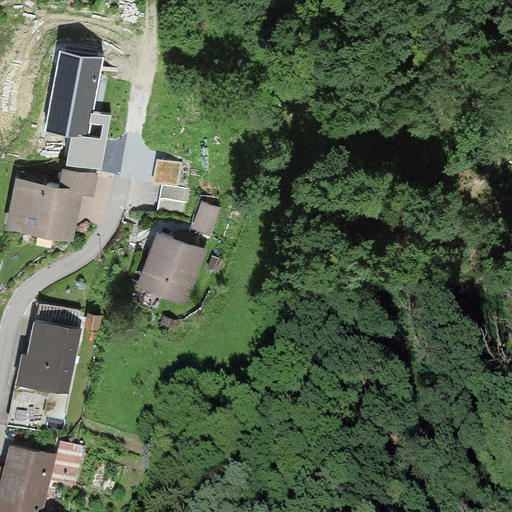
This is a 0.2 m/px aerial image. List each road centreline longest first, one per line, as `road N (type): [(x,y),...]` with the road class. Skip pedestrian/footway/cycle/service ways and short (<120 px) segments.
road 1 (residential): [(0,377),(32,285),(95,245),(124,178)]
road 2 (track): [(141,0),(124,178)]
